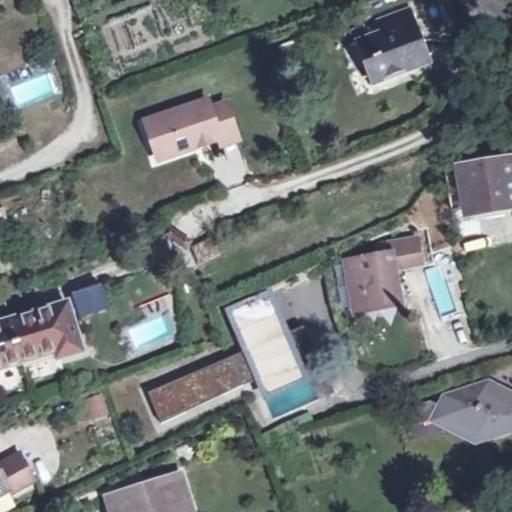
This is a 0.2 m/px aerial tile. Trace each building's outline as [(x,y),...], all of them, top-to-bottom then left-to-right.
[(378,22),(382,33),(365,39),(372,58),(365,60),(373,82),(427,62),(408,11),(378,22)] [(227,100),(209,106),(219,135),(224,149),(242,143),(227,100)] [(219,135),(209,106),(208,101),(146,121),(151,142),(158,140),(164,158),(195,147),(193,143),(219,135)] [(241,147),(211,154),(219,187),(249,179),(241,147)] [(511,160),(459,169),(459,173),(446,175),(452,211),(465,209),(467,213),(511,205),(511,160)] [(186,253),(190,246),(193,241),(187,237),(174,228),(169,224),(164,232),(161,237),(170,243),(186,253)] [(212,238),(190,246),(198,265),(219,257),(212,238)] [(359,296),(362,312),(400,305),(395,269),(421,264),(416,238),(387,243),(389,254),(344,261),(350,297),(359,296)] [(74,295),(80,316),(106,308),(99,287),(74,295)] [(359,296),(350,297),(353,313),(362,312),(359,296)] [(243,354),(281,338),(265,300),(227,315),(243,354)] [(0,367),(55,352),(58,359),(82,352),(65,304),(0,323),(0,367)] [(243,354),(142,395),(155,427),(236,390),(258,383),(295,371),(313,365),(299,331),(281,338),(243,354)] [(295,371),(258,383),(261,395),(299,383),(295,371)] [(489,392),(490,383),(444,397),(439,407),(437,410),(447,415),(442,425),(476,442),(478,436),(488,433),(490,437),(511,429),(511,395),(502,390),(498,397),(489,392)] [(502,390),(490,383),(489,392),(498,397),(502,390)] [(102,393),(82,400),(89,422),(109,416),(102,393)] [(437,410),(439,407),(430,402),(405,410),(411,428),(434,421),(442,425),(447,415),(437,410)] [(0,493),(7,490),(11,494),(34,481),(19,453),(0,462),(0,493)] [(106,496),(110,511),(190,511),(179,473),(106,496)]
